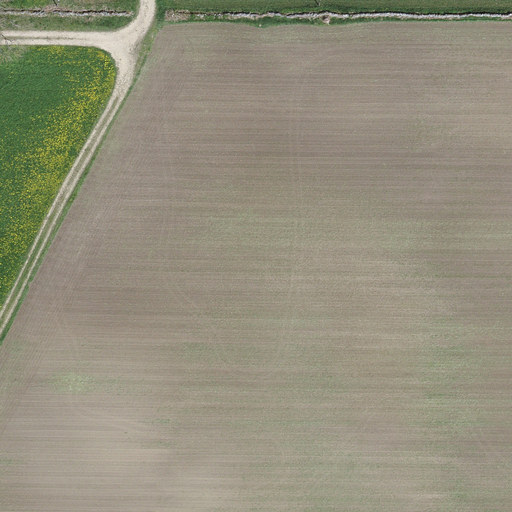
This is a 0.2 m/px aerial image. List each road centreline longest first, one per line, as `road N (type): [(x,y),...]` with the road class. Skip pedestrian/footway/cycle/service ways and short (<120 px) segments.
road 1 (track): [(0,334),(128,100),(139,48)]
road 2 (track): [(150,0),(139,48),(0,43)]
